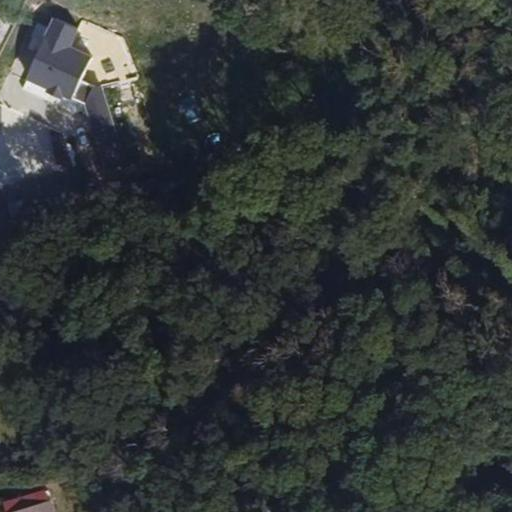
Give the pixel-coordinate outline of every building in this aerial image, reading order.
[(93,57),(71,47),(78,32),(49,19),(21,81),(72,104),(93,57)] [(421,508),(414,511),(427,511),(440,503),(443,500),(455,492),(452,487),(421,508)] [(28,507),(10,511),(51,511),(48,501),(45,491),(25,498),(28,507)] [(450,511),(452,511),(464,503),(455,492),(443,500),(450,511)] [(6,511),(10,511),(28,507),(25,498),(4,504),(6,511)] [(446,511),(440,503),(427,511),(446,511)]
